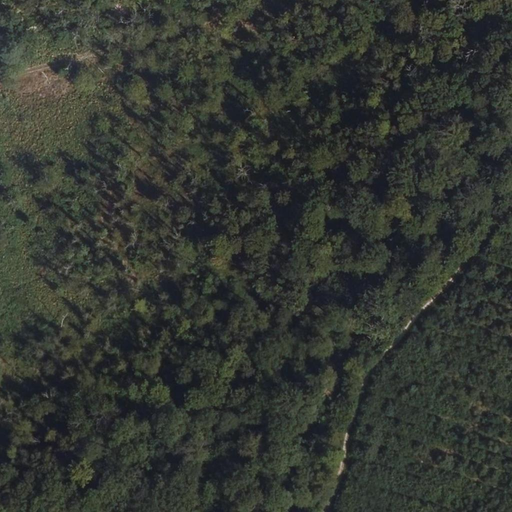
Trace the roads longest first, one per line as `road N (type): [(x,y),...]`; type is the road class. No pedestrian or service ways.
road 1 (track): [(328,511),(356,405),(383,356),(511,205)]
road 2 (track): [(257,0),(511,100)]
